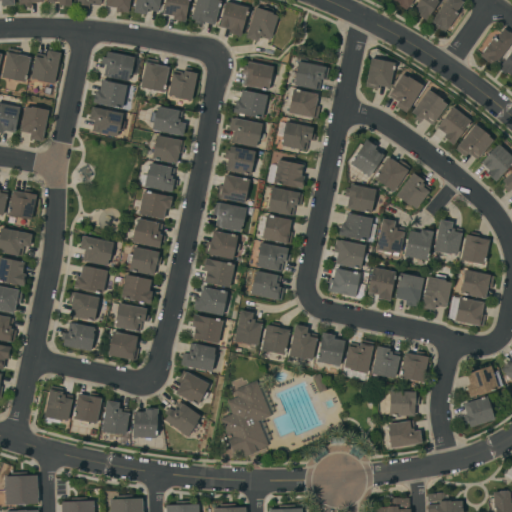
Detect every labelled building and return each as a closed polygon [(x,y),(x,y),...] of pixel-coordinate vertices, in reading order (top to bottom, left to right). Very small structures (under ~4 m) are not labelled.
[(75,0),(100,0),(100,5),(88,4),(88,9),(81,8),(81,5),(75,4),(75,0)] [(104,0),(128,0),(127,12),(123,12),(123,13),(115,12),(115,8),(108,7),(108,6),(104,6),(104,0)] [(134,0),(159,0),(157,12),(146,10),(145,15),(133,12),(134,0)] [(187,0),(184,22),(172,20),(172,16),(162,14),(164,0),(187,0)] [(195,0),(220,0),(213,25),(203,22),(202,26),(193,24),(194,20),(190,19),(195,0)] [(392,0),(412,0),(405,10),(392,1),(392,0)] [(436,0),(436,1),(438,2),(425,20),(418,15),(419,13),(412,9),(418,0),(436,0)] [(430,23),(432,21),(431,20),(445,0),(461,0),(463,1),(455,12),(457,13),(443,32),(430,23)] [(247,8),(240,36),(228,33),(229,30),(218,27),(225,2),(247,8)] [(254,7),(262,9),(263,6),(272,8),(271,12),(272,12),(271,14),(277,16),(269,40),(258,36),(257,41),(245,37),(254,7)] [(511,40),(505,50),(506,51),(498,61),(498,60),(493,66),(480,56),(482,53),(493,37),(495,39),(503,29),(504,28),(511,34),(511,40)] [(24,82),(1,77),(7,48),(11,49),(19,50),(19,54),(26,56),(30,57),(24,82)] [(53,84),(36,80),(36,79),(30,78),(35,53),(46,55),(47,50),(60,53),(53,84)] [(511,77),(505,72),(504,73),(497,68),(500,65),(511,50),(511,51),(511,77)] [(134,57),(130,74),(129,74),(127,81),(103,76),(105,65),(100,64),(101,57),(105,57),(106,51),(134,57)] [(163,92),(140,87),(145,58),(158,61),(157,65),(168,67),(163,92)] [(393,63),(388,88),(377,85),(377,89),(365,87),(365,83),(370,58),(393,63)] [(294,79),(297,61),(325,67),(328,68),(326,80),(320,79),(318,90),(293,85),(295,79),(294,79)] [(272,67),(267,91),(243,85),(245,74),(241,73),(243,65),(246,66),(247,62),(272,67)] [(191,101),(173,97),(173,96),(167,95),(172,70),(183,72),(184,67),(191,69),(190,72),(196,73),(191,101)] [(422,86),(405,113),(395,106),(397,104),(396,103),(397,102),(388,96),(390,93),(389,93),(401,74),(406,77),(407,76),(422,86)] [(92,102),(93,96),(94,96),(95,90),(98,91),(101,80),(126,85),(121,109),(92,102)] [(43,92),(45,85),(53,87),(50,95),(43,92)] [(317,94),(316,98),(315,105),(319,106),(317,115),(317,114),(316,119),(287,113),(292,89),(317,94)] [(427,89),(442,100),(441,101),(446,104),(431,125),(422,118),(419,123),(414,119),(416,116),(411,113),(427,89)] [(261,118),(232,112),(234,105),(235,100),(239,101),(241,90),(266,95),(261,118)] [(0,102),(19,107),(14,133),(3,130),(2,134),(0,133),(0,102)] [(41,141),(29,139),(30,134),(19,131),(24,106),(30,108),(30,106),(48,110),(41,141)] [(151,130),(152,122),(149,122),(151,112),(155,113),(157,106),(182,112),(180,122),(185,123),(182,136),(151,130)] [(121,113),(116,137),(91,131),(93,121),(88,120),(91,107),(121,113)] [(470,121),(451,145),(446,141),(446,140),(442,137),(444,135),(435,128),(452,107),(470,121)] [(261,124),(258,141),(256,141),(255,147),(230,142),(233,131),(228,130),(230,117),(261,124)] [(312,128),(311,133),(314,134),(313,141),(308,140),(306,151),(281,146),(282,140),(281,139),(285,122),(312,128)] [(488,135),(487,136),(492,140),(478,157),(476,160),(467,153),(464,157),(454,149),(456,147),(456,146),(474,124),(488,135)] [(151,159),(156,135),(184,141),(182,154),(178,153),(176,164),(151,159)] [(349,163),(365,139),(376,146),(374,149),(383,155),(368,177),(349,163)] [(511,157),(511,163),(497,178),(498,179),(495,182),(485,173),(488,171),(480,163),(497,144),(511,157)] [(254,151),(249,175),(225,170),(227,159),(223,158),(225,150),(228,150),(229,146),(254,151)] [(387,157),(396,163),(399,160),(406,164),(405,165),(409,167),(393,192),(373,178),(387,157)] [(277,160),(302,165),(302,168),(301,168),(300,173),(301,173),(300,176),(304,177),(302,182),(303,182),(301,189),(272,183),(277,160)] [(143,187),(147,169),(148,169),(149,163),(174,168),(172,179),(177,180),(175,187),(172,186),(171,192),(143,187)] [(511,170),(511,192),(510,190),(507,192),(502,186),(504,184),(501,181),(511,170)] [(412,173),(417,176),(419,174),(424,178),(421,182),(430,188),(428,191),(428,192),(415,209),(410,205),(409,206),(395,196),(412,173)] [(249,180),(244,203),(215,198),(218,185),(222,186),(224,175),(249,180)] [(375,190),(370,213),(345,208),(348,197),(344,196),(345,188),(349,189),(350,184),(375,190)] [(299,193),(298,193),(302,194),(299,206),(294,205),(292,216),(289,215),(289,216),(267,211),(268,205),(267,204),(271,187),(299,193)] [(30,220),(7,215),(12,190),(23,193),(24,189),(32,190),(31,194),(35,195),(30,220)] [(142,191),(171,197),(169,209),(165,208),(163,219),(137,214),(142,191)] [(245,208),(242,226),(240,226),(239,231),(215,226),(217,215),(212,214),(214,202),(245,208)] [(371,218),(367,241),(342,236),(342,237),(337,236),(339,228),(340,228),(340,223),(344,224),(346,213),(371,218)] [(291,220),(288,232),(292,232),(289,244),(286,243),(286,244),(261,239),(265,215),(291,220)] [(381,218),(394,221),(393,227),(404,229),(399,253),(392,252),(392,254),(375,250),(381,218)] [(130,242),(134,224),(135,225),(137,219),(162,224),(159,235),(165,236),(163,243),(160,242),(159,248),(130,242)] [(439,219),(452,222),(451,227),(461,230),(460,233),(461,233),(456,254),(450,253),(450,254),(432,251),(439,219)] [(0,228),(31,234),(28,247),(23,246),(21,257),(0,252),(0,228)] [(403,256),(408,231),(419,233),(420,229),(425,230),(432,232),(426,261),(403,256)] [(237,236),(235,243),(239,244),(237,252),(233,251),(232,259),(203,254),(206,241),(210,242),(212,231),(237,236)] [(465,235),(469,236),(470,232),(478,234),(477,238),(488,240),(483,265),(460,260),(465,235)] [(112,242),(109,260),(108,260),(106,266),(82,260),(84,250),(79,249),(81,236),(112,242)] [(364,245),(360,269),(335,264),(336,260),(335,260),(337,253),(332,252),(334,244),(335,244),(335,240),(364,245)] [(287,248),(286,254),(289,255),(288,261),(284,261),(283,261),(281,271),(277,271),(256,267),(257,260),(256,260),(259,243),(287,248)] [(158,252),(157,256),(161,257),(159,266),(155,265),(153,276),(128,271),(129,263),(125,262),(127,254),(131,255),(133,247),(158,252)] [(0,257),(24,263),(21,273),(25,274),(24,279),(23,286),(0,281),(0,257)] [(229,287),(203,282),(205,271),(202,271),(204,258),(209,259),(233,264),(229,287)] [(102,294),(72,288),(74,280),(75,275),(79,276),(81,265),(106,270),(102,294)] [(395,272),(389,297),(390,297),(389,301),(377,298),(377,295),(366,293),(372,267),(395,272)] [(359,273),(354,297),(329,292),(329,291),(326,291),(329,279),(332,279),(335,268),(359,273)] [(492,276),(492,280),(490,288),(487,288),(485,295),(484,295),(483,299),(459,294),(464,270),(492,276)] [(253,277),(254,277),(255,271),(277,275),(277,276),(280,276),(278,287),(283,288),(280,300),(277,300),(249,294),(253,277)] [(399,273),(422,278),(416,307),(412,306),(404,305),(405,301),(397,299),(394,298),(399,273)] [(427,277),(434,278),(435,274),(444,276),(444,280),(444,281),(450,283),(445,307),(434,305),(433,310),(420,308),(427,277)] [(125,275),(150,280),(148,291),(152,292),(149,304),(120,297),(125,275)] [(0,286),(22,291),(21,295),(19,304),(16,303),(14,310),(13,310),(12,314),(0,311),(0,286)] [(226,292),(221,316),(192,310),(195,297),(199,298),(200,291),(201,291),(202,287),(226,292)] [(69,316),(71,305),(67,304),(70,292),(98,298),(93,321),(69,316)] [(483,303),(481,314),(484,315),(482,327),(478,326),(478,327),(453,321),(458,297),(483,303)] [(146,308),(145,314),(148,315),(147,322),(142,321),(139,332),(114,327),(116,321),(114,321),(118,303),(146,308)] [(239,310),(252,313),(251,318),(262,320),(257,345),(250,344),(250,345),(232,341),(239,310)] [(217,344),(191,338),(194,328),(190,327),(191,322),(193,314),(222,321),(217,344)] [(0,339),(0,315),(13,318),(10,329),(15,330),(13,343),(10,342),(0,339)] [(62,345),(63,340),(60,339),(61,332),(66,333),(68,322),(93,327),(92,334),(93,334),(90,351),(62,345)] [(265,325),(269,326),(270,322),(278,324),(277,328),(289,330),(284,355),(260,350),(265,325)] [(294,325),(307,327),(305,332),(316,335),(315,338),(316,338),(311,359),(305,358),(305,359),(287,356),(294,325)] [(136,336),(134,348),(138,349),(136,361),(107,355),(112,331),(136,336)] [(344,341),(338,366),(315,362),(321,337),(320,337),(321,332),(328,334),(328,335),(333,336),(333,339),(344,341)] [(347,346),(348,346),(348,343),(359,345),(359,343),(360,340),(372,342),(371,346),(372,346),(366,374),(349,370),(349,369),(342,368),(347,346)] [(214,348),(213,354),(214,354),(211,372),(179,365),(182,353),(187,354),(189,343),(214,348)] [(0,344),(10,347),(7,359),(4,359),(2,369),(0,368),(0,344)] [(376,346),(382,347),(382,344),(389,345),(388,350),(399,352),(398,356),(394,378),(388,376),(388,378),(370,374),(376,346)] [(403,353),(415,355),(415,354),(415,355),(416,351),(424,353),(423,356),(427,357),(422,382),(398,378),(403,353)] [(500,370),(503,366),(508,360),(511,363),(511,362),(511,381),(502,372),(503,372),(500,370)] [(497,388),(473,396),(469,398),(466,390),(465,386),(468,384),(465,374),(490,366),(497,388)] [(208,383),(197,405),(174,394),(180,383),(177,381),(182,370),(208,383)] [(312,378),(319,375),(326,390),(318,393),(312,378)] [(270,416),(257,421),(268,445),(255,451),(256,452),(244,457),(241,449),(232,452),(227,440),(228,440),(220,419),(231,414),(226,401),(237,397),(234,390),(255,381),(270,416)] [(49,389),(50,386),(62,388),(61,394),(72,396),(67,421),(60,419),(60,420),(43,417),(49,389)] [(414,392),(414,396),(418,397),(418,405),(413,405),(413,416),(388,415),(389,391),(414,392)] [(77,394),(88,396),(89,392),(97,394),(96,397),(101,398),(95,424),(87,422),(87,426),(78,424),(79,420),(72,419),(77,394)] [(466,415),(462,404),(486,396),(493,419),(469,427),(467,423),(464,424),(462,416),(466,415)] [(105,400),(118,402),(118,407),(128,409),(125,434),(118,433),(118,434),(101,432),(105,400)] [(163,420),(170,410),(172,411),(178,402),(200,416),(186,436),(163,420)] [(132,437),(133,411),(144,412),(144,408),(157,409),(157,414),(156,414),(155,438),(132,437)] [(412,420),(413,431),(419,430),(420,444),(389,448),(386,431),(388,430),(387,424),(412,420)] [(3,476),(10,476),(10,472),(26,472),(26,475),(36,475),(37,488),(38,497),(37,497),(37,504),(4,505),(3,476)] [(491,492),(498,492),(498,491),(505,491),(505,490),(511,489),(511,511),(494,511),(494,508),(492,508),(491,492)] [(435,494),(435,493),(443,493),(443,497),(442,497),(442,501),(460,501),(461,509),(461,511),(426,511),(426,505),(427,505),(426,494),(435,494)] [(108,511),(108,500),(116,499),(116,495),(131,495),(131,499),(141,498),(142,511),(108,511)] [(93,511),(60,511),(60,502),(70,501),(70,498),(85,497),(85,501),(93,501),(93,511)] [(408,498),(408,509),(409,509),(409,511),(374,511),(374,508),(385,507),(392,507),(392,502),(391,502),(390,498),(408,498)] [(197,511),(165,511),(165,505),(175,505),(175,501),(190,501),(190,504),(197,504),(197,511)]
